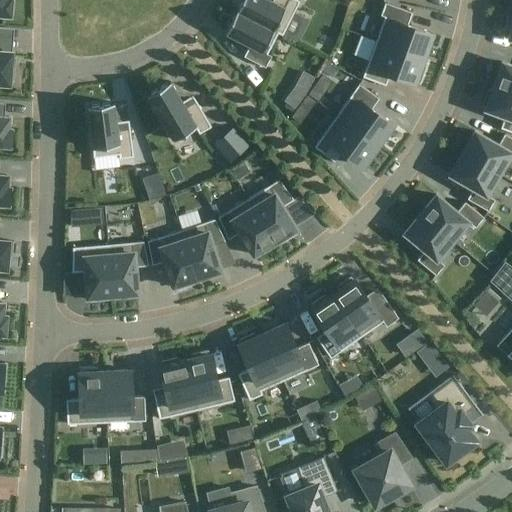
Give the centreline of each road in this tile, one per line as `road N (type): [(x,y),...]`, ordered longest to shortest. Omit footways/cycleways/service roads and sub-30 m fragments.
road 1 (residential): [(481,0),(439,130),(381,205),(324,255),(281,284),(180,327),(41,333)]
road 2 (residential): [(41,333),(50,69)]
road 3 (residential): [(32,511),(41,333)]
road 4 (residential): [(50,69),(94,66),(157,43),(198,0)]
